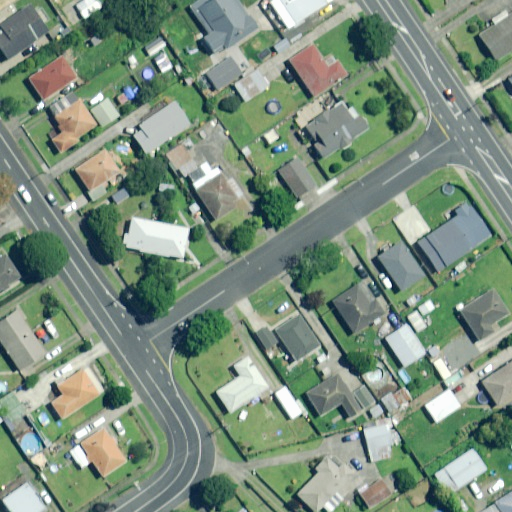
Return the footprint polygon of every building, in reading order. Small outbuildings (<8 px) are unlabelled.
[(257,31),(237,0),(201,0),(191,6),(209,35),(203,38),(215,57),(257,31)] [(312,0),(262,0),(277,22),(312,0)] [(0,49),(8,61),(55,27),(41,7),(35,12),(31,5),(0,26),(0,27),(3,32),(0,33),(0,49)] [(511,13),(509,16),(504,9),(489,19),(494,26),(479,36),(497,62),(511,51),(511,13)] [(167,46),(161,37),(146,47),(152,56),(167,46)] [(328,66),(314,45),(289,62),(307,87),(299,92),(307,103),(334,85),(333,83),(347,73),(338,60),(328,66)] [(49,98),(52,102),(66,93),(63,89),(78,79),(64,56),(28,79),(43,102),(49,98)] [(244,73),(234,57),(207,75),(217,90),(244,73)] [(269,87),(257,70),(234,84),(245,102),(269,87)] [(136,97),(129,84),(124,87),(126,92),(118,97),(122,105),(136,97)] [(119,116),(108,98),(90,109),(102,127),(119,116)] [(81,100),(54,116),(64,131),(50,139),(59,154),(78,142),(76,138),(96,126),(81,100)] [(192,124),(176,101),(130,132),(146,155),(192,124)] [(347,113),(341,103),(305,126),(316,143),(313,145),(323,160),(352,142),(351,140),(368,130),(354,108),(347,113)] [(220,135),(212,123),(200,131),(208,143),(220,135)] [(184,179),(188,176),(192,182),(190,183),(216,222),(237,208),(233,202),(244,195),(233,178),(226,182),(217,168),(213,171),(191,136),(164,153),(176,171),(178,169),(184,179)] [(119,170),(124,166),(118,158),(113,161),(106,149),(75,170),(90,192),(121,172),(119,170)] [(317,185),(298,158),(279,172),(297,199),(317,185)] [(493,237),(470,203),(457,212),(459,215),(418,242),(438,273),(493,237)] [(187,229),(132,218),(126,248),(182,259),(187,229)] [(425,277),(402,241),(379,256),(403,292),(425,277)] [(0,292),(22,278),(6,254),(0,257),(0,292)] [(378,314),(384,310),(363,280),(331,303),(355,336),(373,323),(376,327),(384,321),(378,314)] [(509,315),(493,290),(459,312),(479,343),(492,334),(488,328),(509,315)] [(46,353),(18,310),(0,321),(0,341),(19,371),(46,353)] [(321,346),(300,315),(275,332),(296,363),(321,346)] [(427,353),(407,324),(386,339),(405,368),(427,353)] [(278,343),(266,328),(256,335),(267,351),(278,343)] [(268,388),(247,357),(233,366),(240,376),(216,392),(230,413),(268,388)] [(337,370),(330,359),(319,366),(326,377),(337,370)] [(511,396),(511,361),(481,382),(497,406),(511,396)] [(89,366),(82,370),(57,387),(63,395),(51,403),(62,420),(105,392),(89,366)] [(363,412),(338,373),(305,394),(321,417),(341,404),(351,420),(363,412)] [(376,402),(358,374),(346,382),(364,410),(376,402)] [(303,413),(285,387),(275,394),(293,420),(303,413)] [(461,407),(449,390),(425,406),(437,423),(461,407)] [(27,413),(14,392),(0,400),(0,422),(4,420),(11,432),(23,424),(19,418),(27,413)] [(400,407),(391,393),(381,400),(390,413),(400,407)] [(379,402),(368,411),(375,420),(386,412),(379,402)] [(398,443),(395,430),(389,431),(388,424),(364,430),(372,462),(390,458),(387,446),(398,443)] [(127,462),(105,428),(69,450),(81,468),(92,462),(102,478),(127,462)] [(486,470),(472,450),(434,475),(448,495),(486,470)] [(51,466),(41,454),(35,459),(45,472),(51,466)] [(338,469),(326,457),(315,469),(318,472),(297,495),(314,511),(316,511),(322,506),(329,511),(331,511),(343,500),(336,494),(355,473),(344,463),(338,469)] [(393,495),(384,479),(360,494),(369,510),(393,495)] [(40,511),(44,510),(26,483),(1,500),(9,511),(40,511)] [(511,511),(511,492),(480,511),(511,511)]
